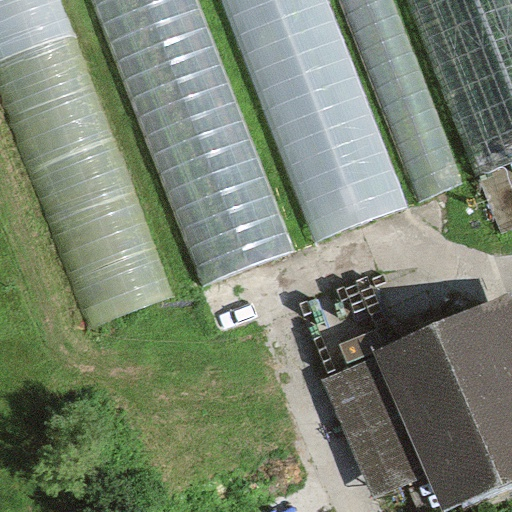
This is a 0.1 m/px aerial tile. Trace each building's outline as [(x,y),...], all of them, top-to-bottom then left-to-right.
[(56,0),(0,0),(0,92),(91,325),(171,294),(56,0)] [(193,0),(102,0),(213,282),(292,252),(193,0)] [(323,0),(224,0),(317,236),(403,203),(323,0)] [(396,0),(350,0),(426,193),(466,177),(396,0)] [(511,0),(422,0),(487,166),(511,156),(511,0)] [(511,295),(322,376),(371,492),(428,468),(445,509),(511,479),(511,295)]
